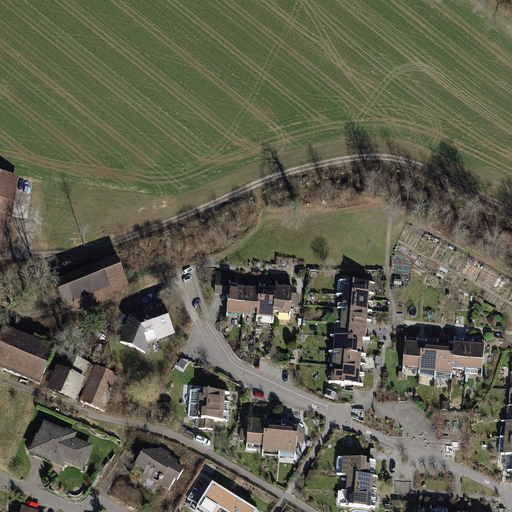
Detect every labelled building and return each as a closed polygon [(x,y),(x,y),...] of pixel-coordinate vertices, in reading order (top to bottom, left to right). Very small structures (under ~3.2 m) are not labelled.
[(0,252),(7,254),(18,176),(0,173),(0,252)] [(131,293),(128,284),(116,257),(91,267),(94,274),(51,291),(55,300),(60,298),(63,305),(73,301),(75,306),(78,314),(131,293)] [(225,320),(241,321),(243,293),(229,292),(229,288),(230,275),(214,274),(212,298),(227,299),(225,320)] [(370,288),(345,286),(343,301),(369,303),(370,288)] [(288,319),(291,293),(274,291),(273,296),(271,318),(288,319)] [(255,322),(257,294),(243,293),(241,321),(255,322)] [(271,318),(273,296),(257,294),(255,322),(271,324),(271,318)] [(368,315),(369,303),(343,301),(342,312),(367,314),(368,315)] [(147,354),(149,349),(147,344),(157,340),(157,342),(175,334),(163,304),(129,317),(119,343),(147,354)] [(366,327),(367,314),(342,312),(341,312),(340,325),(366,327)] [(365,342),(366,327),(340,325),(339,340),(362,342),(365,342)] [(0,370),(40,386),(55,348),(48,345),(49,342),(34,335),(33,339),(4,328),(0,336),(0,370)] [(360,359),(362,342),(339,340),(333,340),(331,357),(360,359)] [(419,374),(421,349),(405,348),(402,373),(419,374)] [(467,375),(469,349),(453,348),(453,351),(451,374),(467,375)] [(433,377),(435,350),(421,349),(419,374),(419,376),(433,377)] [(483,350),(469,349),(467,375),(481,377),(483,350)] [(451,374),(453,351),(435,350),(433,377),(451,378),(451,374)] [(58,368),(56,368),(46,392),(75,404),(80,393),(85,380),(83,380),(90,365),(64,354),(58,368)] [(360,359),(331,357),(330,371),(359,374),(360,359)] [(80,393),(83,394),(94,367),(90,365),(83,380),(85,380),(80,393)] [(83,394),(80,402),(104,413),(119,377),(95,366),(94,367),(83,394)] [(359,374),(330,371),(329,388),(358,390),(359,374)] [(198,388),(188,387),(187,408),(195,408),(195,413),(229,414),(230,396),(198,394),(198,388)] [(228,427),(229,414),(195,413),(194,422),(198,422),(198,433),(213,433),(213,427),(228,427)] [(262,420),(247,419),(245,452),(261,453),(262,427),(262,420)] [(77,434),(66,429),(65,431),(44,422),(38,436),(36,435),(28,454),(63,468),(65,463),(83,471),(94,446),(75,438),(77,434)] [(511,441),(511,425),(510,425),(503,425),(502,441),(511,441)] [(280,428),(262,427),(261,453),(260,457),(279,458),(280,428)] [(299,429),(280,428),(279,458),(297,459),(299,429)] [(511,441),(502,441),(501,457),(511,457),(511,441)] [(177,483),(185,470),(176,465),(178,462),(169,457),(171,455),(162,449),(145,454),(143,453),(135,467),(145,473),(143,476),(169,491),(175,481),(177,483)] [(368,461),(338,458),(337,476),(348,477),(345,507),(371,509),(374,478),(371,477),(372,466),(368,466),(368,461)] [(225,511),(227,511),(236,498),(213,484),(204,499),(225,511)] [(236,498),(227,511),(257,511),(258,511),(236,498)] [(225,511),(204,499),(197,509),(201,511),(225,511)]
